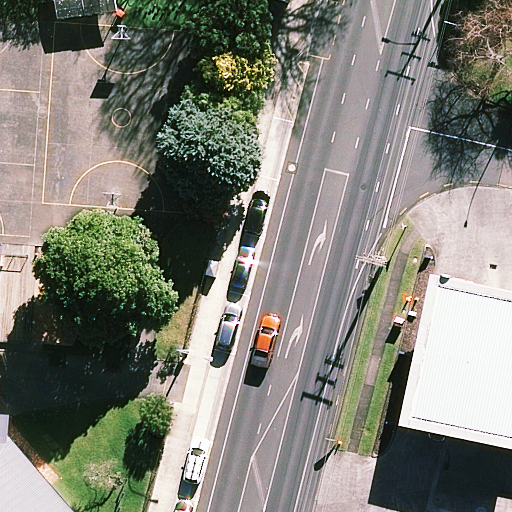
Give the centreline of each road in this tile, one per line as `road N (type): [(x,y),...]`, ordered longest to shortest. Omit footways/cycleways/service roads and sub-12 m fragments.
road 1 (unknown): [(364,117),(457,236),(479,281),(481,340),(469,391),(422,467),(397,483),(350,485),(259,465)]
road 2 (secondary): [(364,117),(298,373),(247,511)]
road 3 (residential): [(511,150),(364,117)]
road 4 (secondary): [(391,0),(364,117)]
